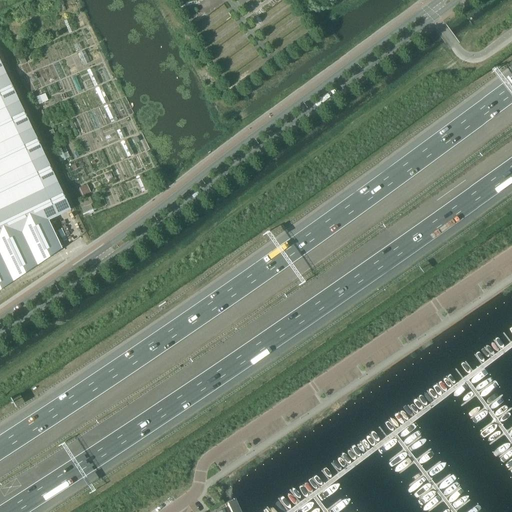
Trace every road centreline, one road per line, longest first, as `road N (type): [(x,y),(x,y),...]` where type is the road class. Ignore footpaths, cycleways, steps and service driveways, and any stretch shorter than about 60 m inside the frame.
road 1 (motorway): [(511,94),(0,450)]
road 2 (motorway): [(5,511),(511,169)]
road 3 (tertiary): [(0,336),(458,0)]
road 4 (tertiary): [(442,0),(0,323)]
